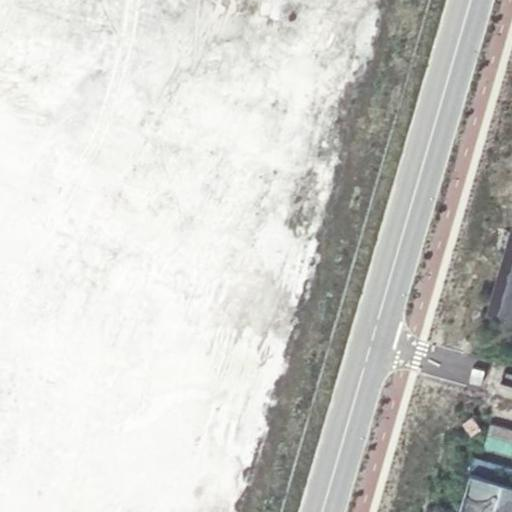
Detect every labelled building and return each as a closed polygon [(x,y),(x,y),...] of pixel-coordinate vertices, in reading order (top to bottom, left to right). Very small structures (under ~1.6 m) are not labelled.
[(131,151),(165,128),(201,0),(143,0),(140,2),(136,0),(96,0),(93,13),(136,26),(143,36),(126,47),(122,44),(116,48),(89,41),(81,53),(97,58),(94,59),(139,72),(131,99),(155,106),(164,119),(119,106),(138,133),(120,145),(131,151)] [(278,0),(251,0),(257,13),(280,3),(278,0)] [(224,31),(240,63),(265,50),(249,18),(224,31)] [(107,114),(119,106),(115,105),(99,94),(94,111),(107,114)] [(511,196),(478,306),(511,315),(511,196)] [(484,419),(453,410),(445,435),(475,442),(474,448),(501,455),(506,435),(511,436),(511,422),(508,422),(509,418),(486,412),(484,419)] [(511,511),(511,486),(464,472),(452,511),(511,511)]
